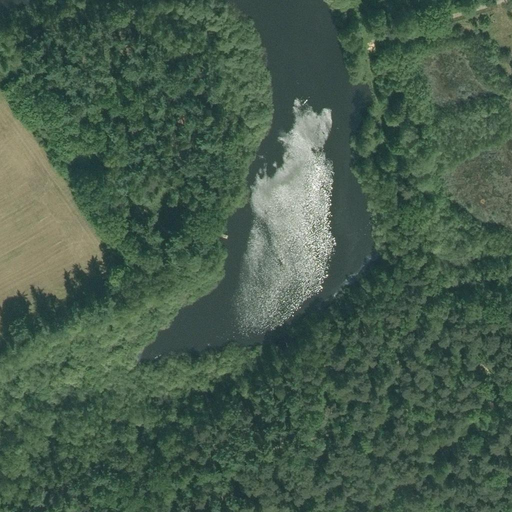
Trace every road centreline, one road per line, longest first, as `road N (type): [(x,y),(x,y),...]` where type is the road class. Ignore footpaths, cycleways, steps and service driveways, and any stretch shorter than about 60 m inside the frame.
road 1 (unknown): [(116,511),(511,384)]
road 2 (track): [(511,0),(354,50)]
